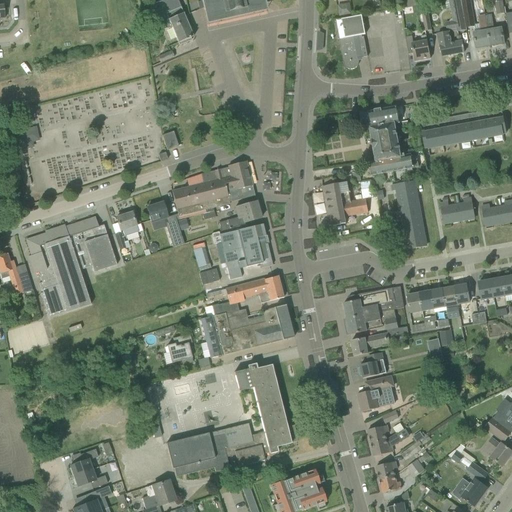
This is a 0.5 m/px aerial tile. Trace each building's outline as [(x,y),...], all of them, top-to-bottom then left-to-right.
[(163,0),(150,6),(154,31),(172,28),(179,46),(192,40),(190,38),(193,37),(177,0),(163,0)] [(201,0),(204,10),(224,5),(225,12),(245,8),(244,1),(247,0),(201,0)] [(450,22),(446,23),(447,30),(456,28),(457,32),(467,30),(460,0),(449,0),(453,19),(451,19),(450,21),(450,22)] [(469,0),(461,0),(464,12),(467,28),(473,26),(474,26),(474,25),(471,10),(469,0)] [(494,3),(496,15),(504,13),(502,1),(494,3)] [(429,14),(422,15),(425,32),(432,30),(429,14)] [(362,16),(334,21),(336,32),(338,40),(340,39),(340,41),(340,44),(341,48),(342,51),(342,54),(343,61),(344,63),(344,65),(345,66),(346,67),(347,68),(348,69),(350,70),(351,70),(352,70),(353,70),(354,69),(356,68),(357,68),(358,66),(358,65),(359,63),(359,62),(359,61),(358,59),(367,57),(368,57),(364,35),(366,35),(362,16)] [(485,17),(491,46),(505,44),(502,29),(494,30),(491,16),(485,17)] [(473,34),(476,49),(491,46),(485,17),(479,18),(480,24),(474,25),(474,26),(473,26),(475,34),(473,34)] [(440,51),(442,57),(465,52),(463,41),(450,44),(450,41),(450,40),(449,32),(438,34),(440,46),(440,51)] [(414,53),(415,61),(431,58),(426,35),(421,36),(422,42),(414,43),(412,36),(406,37),(409,54),(414,53)] [(158,57),(161,63),(174,57),(172,51),(158,57)] [(400,123),(397,107),(360,114),(363,130),(370,128),(376,161),(369,163),(371,176),(419,167),(417,160),(412,161),(411,155),(405,156),(404,154),(400,155),(395,124),(400,123)] [(485,122),(488,138),(503,135),(503,134),(506,133),(503,118),(485,122)] [(470,124),(473,140),(488,138),(485,122),(470,124)] [(37,141),(36,126),(28,127),(28,124),(16,125),(18,148),(32,147),(32,141),(37,141)] [(456,127),(458,143),(473,140),(470,124),(456,127)] [(441,130),(444,146),(458,143),(456,127),(441,130)] [(429,147),(429,149),(444,146),(441,130),(423,133),(425,148),(429,147)] [(173,132),(162,136),(167,151),(177,147),(178,147),(177,144),(173,132)] [(158,155),(161,162),(167,160),(165,153),(158,155)] [(172,192),(179,220),(201,215),(201,214),(213,211),(213,209),(229,205),(229,203),(254,196),(251,186),(252,186),(246,162),(228,166),(229,169),(227,169),(227,168),(201,175),(203,184),(172,192)] [(350,202),(351,202),(347,182),(323,187),(328,214),(351,210),(350,202)] [(414,182),(392,186),(393,191),(397,190),(399,202),(417,198),(414,182)] [(372,189),(361,191),(363,199),(371,198),(373,198),(372,189)] [(401,213),(397,213),(398,218),(420,214),(417,198),(399,202),(401,213)] [(366,199),(351,202),(350,202),(351,210),(328,214),(330,227),(346,224),(345,217),(368,213),(366,199)] [(457,206),(459,221),(474,218),(471,199),(464,200),(464,204),(457,206)] [(498,208),(501,224),(511,221),(511,202),(511,201),(505,203),(506,207),(498,208)] [(219,223),(221,231),(245,225),(244,223),(261,218),(257,202),(234,208),(237,218),(219,223)] [(164,219),(173,248),(184,244),(180,231),(177,222),(176,219),(169,222),(163,203),(154,206),(153,205),(148,206),(148,208),(147,208),(152,223),(164,219)] [(441,204),(444,224),(459,221),(457,206),(449,207),(448,203),(441,204)] [(482,207),(486,227),(501,224),(498,208),(490,210),(489,206),(482,207)] [(214,212),(202,214),(204,220),(215,218),(214,212)] [(132,213),(116,218),(120,231),(122,230),(124,237),(138,232),(136,225),(132,213)] [(403,222),(405,233),(423,230),(420,214),(398,218),(399,223),(403,222)] [(40,294),(48,318),(66,313),(67,313),(91,305),(78,267),(90,263),(94,273),(117,265),(105,229),(99,231),(95,218),(70,226),(70,227),(65,228),(65,225),(45,232),(45,234),(26,240),(31,256),(28,257),(34,274),(38,272),(42,283),(39,284),(42,293),(40,294)] [(186,219),(177,222),(180,231),(189,229),(186,219)] [(219,232),(212,234),(214,245),(216,244),(221,243),(226,263),(234,261),(235,265),(227,268),(227,269),(230,281),(242,278),(239,269),(261,264),(262,268),(271,266),(272,266),(268,246),(267,244),(266,244),(265,244),(263,237),(264,236),(265,236),(263,226),(261,226),(254,228),(254,227),(244,229),(219,235),(219,232)] [(407,245),(403,245),(404,250),(426,246),(423,230),(405,233),(407,245)] [(115,235),(120,250),(126,248),(121,233),(115,235)] [(151,245),(149,248),(149,251),(153,253),(156,252),(158,249),(157,246),(154,244),(151,245)] [(191,250),(196,268),(208,264),(203,246),(191,250)] [(7,254),(0,256),(0,273),(0,274),(2,279),(10,276),(13,288),(21,286),(16,271),(13,261),(10,262),(7,254)] [(199,274),(202,286),(219,281),(216,269),(199,274)] [(212,306),(204,308),(200,320),(207,318),(207,319),(214,317),(238,312),(236,303),(244,301),(243,298),(259,294),(261,303),(269,301),(270,301),(274,300),(279,299),(283,298),(278,276),(275,277),(274,277),(268,279),(264,280),(264,279),(240,285),(240,286),(232,288),(225,290),(229,303),(212,308),(212,306)] [(511,276),(502,279),(506,295),(511,293),(511,276)] [(502,279),(491,281),(494,297),(506,295),(502,279)] [(491,281),(479,283),(482,300),(494,297),(491,281)] [(30,283),(21,286),(23,293),(23,294),(33,291),(32,290),(30,283)] [(467,285),(455,287),(458,304),(470,302),(467,285)] [(344,304),(347,319),(394,310),(404,308),(400,287),(352,297),(353,302),(347,303),(344,304)] [(455,287),(443,290),(446,306),(447,313),(459,311),(458,304),(455,287)] [(443,290),(431,292),(434,308),(435,313),(446,310),(446,306),(443,290)] [(431,292),(419,294),(422,310),(434,308),(431,292)] [(419,294),(407,296),(410,313),(422,310),(419,294)] [(214,317),(224,355),(294,338),(285,305),(267,310),(268,310),(262,312),(263,313),(247,317),(245,310),(238,312),(214,317)] [(506,309),(496,311),(497,317),(507,316),(506,309)] [(347,319),(350,335),(382,329),(382,326),(386,325),(387,331),(398,329),(394,310),(347,319)] [(484,313),(478,314),(480,324),(486,323),(484,313)] [(478,314),(471,316),(472,320),(473,325),(480,324),(478,314)] [(436,316),(424,319),(425,324),(426,331),(436,329),(434,322),(437,322),(436,316)] [(200,320),(210,359),(224,355),(214,317),(207,319),(207,318),(200,320)] [(438,322),(439,328),(450,326),(448,320),(438,322)] [(159,321),(135,330),(138,337),(155,332),(162,329),(159,321)] [(425,324),(412,326),(413,333),(426,331),(425,324)] [(162,329),(155,332),(157,337),(175,332),(173,326),(162,330),(162,329)] [(450,329),(439,332),(442,346),(453,343),(450,329)] [(351,343),(351,345),(351,346),(351,348),(352,349),(353,350),(354,357),(368,354),(367,348),(390,343),(389,337),(388,334),(387,334),(351,341),(351,343)] [(169,353),(164,354),(166,365),(171,363),(171,364),(182,361),(183,365),(193,363),(188,344),(192,343),(190,335),(173,339),(174,344),(167,346),(169,353)] [(363,376),(363,379),(386,374),(382,353),(370,356),(371,363),(360,366),(361,368),(359,369),(361,377),(363,376)] [(205,358),(197,359),(198,366),(206,365),(205,358)] [(131,362),(124,364),(126,371),(133,369),(139,367),(137,360),(131,362)] [(252,388),(264,432),(269,453),(269,454),(278,452),(276,448),(291,444),(291,443),(298,442),(294,425),(287,427),(271,365),(257,369),(255,364),(247,366),(248,369),(234,373),(239,391),(252,388)] [(370,392),(357,395),(362,412),(371,410),(393,405),(391,396),(390,389),(394,388),(392,377),(368,383),(370,392)] [(452,387),(444,390),(450,401),(457,398),(452,387)] [(141,391),(147,413),(158,410),(152,388),(141,391)] [(498,412),(493,418),(509,430),(508,430),(511,433),(511,432),(511,403),(511,404),(502,416),(498,412)] [(382,418),(385,424),(398,418),(396,412),(382,418)] [(493,418),(485,428),(504,443),(511,433),(508,430),(509,430),(493,418)] [(174,469),(176,477),(214,468),(215,472),(229,468),(226,456),(235,454),(239,469),(265,462),(263,455),(269,453),(264,432),(251,436),(248,424),(166,444),(172,470),(174,469)] [(387,426),(368,430),(371,444),(386,440),(385,433),(388,432),(387,426)] [(152,429),(155,439),(162,436),(159,427),(152,429)] [(420,432),(413,437),(416,442),(416,443),(417,443),(419,441),(424,438),(424,437),(420,432)] [(386,440),(371,444),(374,457),(393,453),(392,448),(401,442),(396,434),(386,440)] [(424,438),(419,441),(421,444),(422,446),(430,440),(429,439),(427,436),(424,438)] [(493,438),(487,445),(495,451),(490,457),(490,458),(495,461),(503,467),(511,454),(511,451),(501,443),(500,444),(493,438)] [(108,443),(102,445),(104,452),(111,449),(108,443)] [(454,451),(473,464),(475,461),(462,452),(465,448),(461,445),(454,451)] [(70,468),(69,469),(71,475),(73,474),(74,477),(93,470),(90,460),(98,457),(95,449),(80,455),(82,461),(73,464),(69,466),(70,468)] [(467,471),(483,482),(488,475),(473,464),(454,451),(448,456),(459,464),(460,462),(469,469),(467,471)] [(417,460),(406,468),(414,479),(425,471),(417,460)] [(395,462),(376,467),(379,480),(394,477),(393,469),(396,469),(395,462)] [(75,479),(73,480),(75,486),(76,486),(77,488),(90,483),(92,489),(107,484),(105,476),(96,479),(93,470),(74,477),(75,479)] [(286,480),(270,486),(279,511),(297,511),(302,509),(302,510),(326,502),(321,488),(316,489),(315,486),(319,484),(314,470),(291,478),(291,479),(286,481),(286,480)] [(394,477),(379,480),(383,493),(401,489),(399,482),(396,483),(394,477)] [(474,479),(461,497),(474,507),(488,488),(474,479)] [(148,497),(142,499),(146,510),(159,506),(166,504),(175,501),(168,481),(152,486),(145,488),(148,497)] [(73,511),(98,511),(101,511),(97,500),(112,495),(108,486),(85,495),(88,502),(72,509),(73,511)] [(430,490),(426,496),(427,496),(435,502),(439,496),(430,490)] [(401,497),(402,501),(410,499),(408,491),(401,497)] [(395,506),(386,508),(386,511),(408,511),(408,510),(406,511),(405,503),(395,505),(395,506)]
